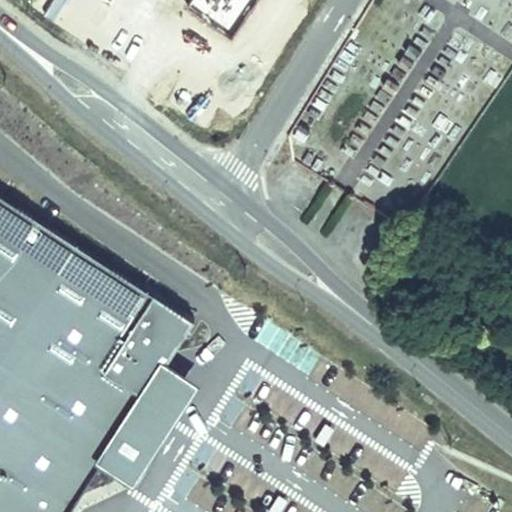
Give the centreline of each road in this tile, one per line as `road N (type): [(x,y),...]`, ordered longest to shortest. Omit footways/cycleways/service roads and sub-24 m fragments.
road 1 (secondary): [(226,186),(69,63),(19,39)]
road 2 (secondary): [(19,39),(48,76),(206,209)]
road 3 (residential): [(345,0),(226,186)]
road 4 (secondary): [(206,209),(298,281),(365,316)]
road 5 (secondary): [(365,316),(337,281),(226,186)]
road 6 (secondary): [(511,435),(365,316)]
